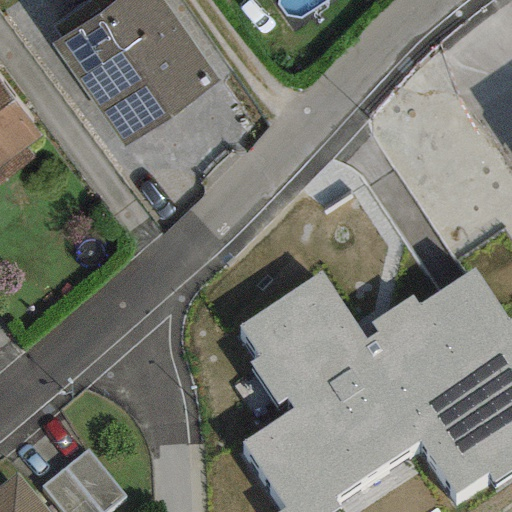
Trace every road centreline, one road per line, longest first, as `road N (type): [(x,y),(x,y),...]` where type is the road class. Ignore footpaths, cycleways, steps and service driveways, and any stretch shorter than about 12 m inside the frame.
road 1 (residential): [(110,314),(353,67),(435,0)]
road 2 (residential): [(110,314),(165,426),(174,511)]
road 3 (residential): [(0,404),(110,314)]
